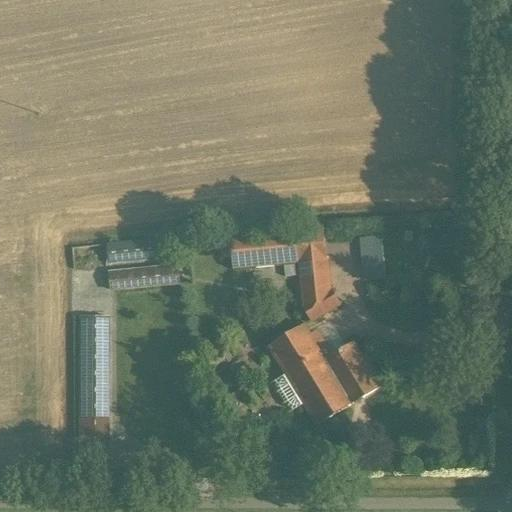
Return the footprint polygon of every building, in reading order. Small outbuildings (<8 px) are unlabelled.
[(282,237),(231,242),(235,268),(300,261),(303,305),(312,321),(339,306),(329,291),(326,258),(325,258),(322,229),(282,232),(282,237)] [(377,271),(404,270),(402,233),(359,235),(361,278),(377,277),(377,271)] [(154,240),(106,245),(108,259),(158,254),(154,240)] [(177,271),(110,278),(110,290),(178,284),(177,271)] [(105,318),(81,317),(81,458),(110,458),(108,416),(105,417),(105,318)] [(270,347),(286,375),(304,404),(317,426),(380,388),(353,344),(332,357),(324,343),(317,346),(304,326),(270,347)] [(297,408),(304,404),(286,375),(278,380),(276,388),(288,408),(297,408)]
